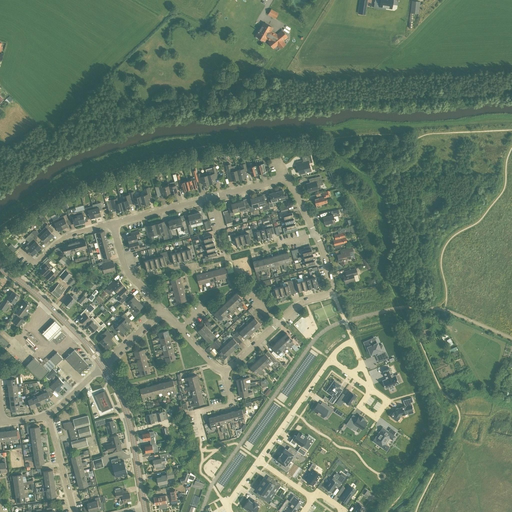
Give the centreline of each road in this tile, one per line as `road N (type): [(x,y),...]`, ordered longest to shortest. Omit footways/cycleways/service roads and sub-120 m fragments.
road 1 (track): [(396,307),(446,415),(433,449),(385,511)]
road 2 (residential): [(286,177),(112,224)]
road 3 (secondary): [(145,509),(125,410),(102,365)]
road 4 (secondary): [(102,365),(53,310),(0,268)]
road 5 (residential): [(277,323),(303,301),(330,293),(315,234)]
road 6 (residential): [(329,360),(258,460)]
